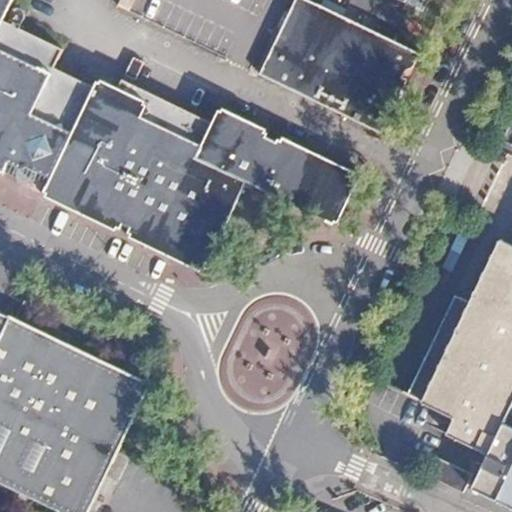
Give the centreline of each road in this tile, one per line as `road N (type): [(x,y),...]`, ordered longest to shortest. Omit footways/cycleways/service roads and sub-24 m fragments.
road 1 (residential): [(367,278),(503,0)]
road 2 (residential): [(169,302),(216,416),(251,439),(299,439)]
road 3 (residential): [(367,278),(314,272),(213,304),(169,302)]
road 4 (residential): [(169,302),(0,222)]
road 5 (residential): [(299,439),(459,511)]
road 6 (residential): [(299,439),(367,278)]
